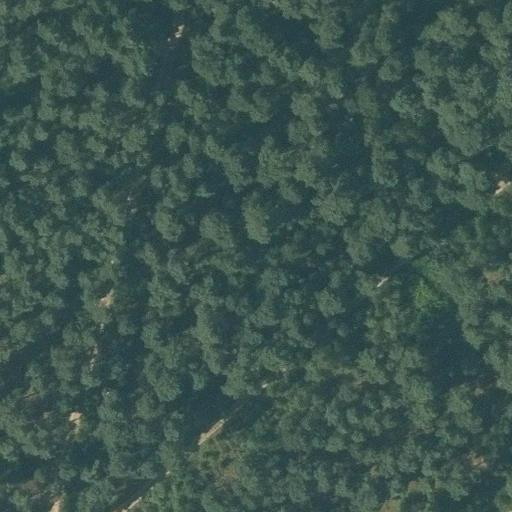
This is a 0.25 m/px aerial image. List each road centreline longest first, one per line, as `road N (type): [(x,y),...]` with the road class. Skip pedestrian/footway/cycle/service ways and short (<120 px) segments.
road 1 (track): [(119,511),(511,176)]
road 2 (track): [(168,76),(56,511)]
